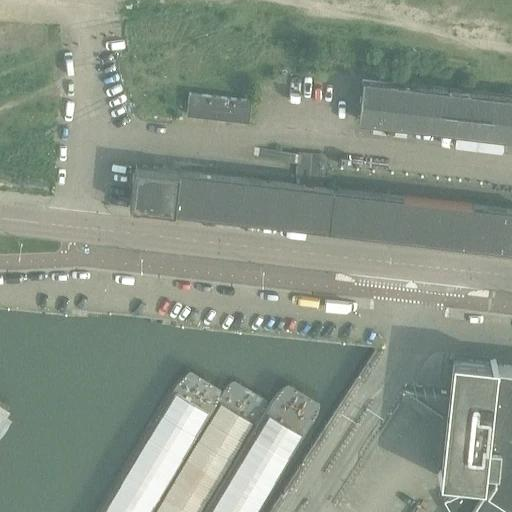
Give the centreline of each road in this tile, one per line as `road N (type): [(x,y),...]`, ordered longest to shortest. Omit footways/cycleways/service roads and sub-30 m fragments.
road 1 (unclassified): [(511,277),(0,220)]
road 2 (unknown): [(90,118),(511,164)]
